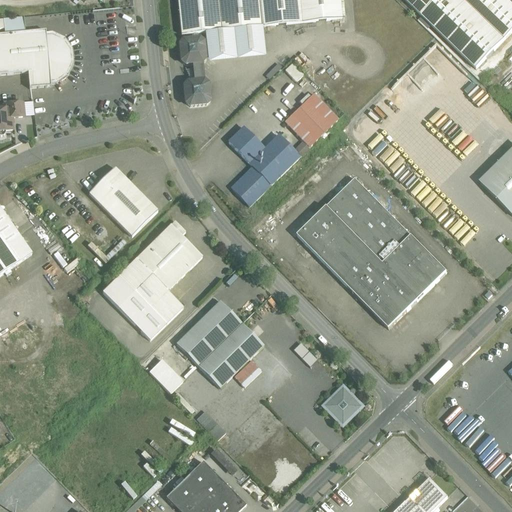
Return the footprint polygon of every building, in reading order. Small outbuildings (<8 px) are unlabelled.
[(177,0),(181,36),(192,35),(198,35),(205,34),(261,28),(258,0),(177,0)] [(339,0),(258,0),(261,28),(342,20),(339,0)] [(439,0),(403,0),(422,18),(439,0)] [(439,0),(422,18),(476,70),(511,33),(511,6),(505,0),(439,0)] [(24,19),(0,20),(0,30),(4,30),(5,36),(25,34),(24,19)] [(205,34),(208,64),(264,58),(261,28),(205,34)] [(5,36),(0,35),(0,76),(28,74),(29,90),(51,88),(51,85),(46,35),(46,32),(5,36)] [(64,40),(52,34),(46,35),(51,85),(57,84),(68,76),(73,64),(72,51),(64,40)] [(198,35),(192,35),(192,41),(183,42),(180,46),(181,62),(185,66),(193,65),(202,64),(205,60),(203,44),(199,40),(198,40),(198,35)] [(195,83),(187,84),(184,88),(185,104),(190,108),(206,106),(209,102),(208,86),(204,82),(202,64),(193,65),(195,83)] [(303,77),(292,65),(285,72),(296,83),(303,77)] [(278,66),(267,77),(269,80),(281,69),(278,66)] [(338,121),(313,96),(284,124),(309,149),(338,121)] [(23,104),(4,106),(4,110),(11,110),(12,119),(24,118),(23,104)] [(4,110),(0,110),(0,137),(3,137),(6,134),(5,132),(12,132),(12,125),(13,124),(12,119),(11,110),(4,110)] [(264,151),(243,129),(228,144),(249,165),(264,151)] [(264,151),(249,165),(254,170),(271,187),(299,159),(294,153),(278,137),(264,151)] [(303,144),(294,153),(299,159),(309,150),(303,144)] [(511,152),(480,184),(511,216),(511,152)] [(158,213),(115,170),(89,195),(132,239),(158,213)] [(254,170),(232,191),(249,209),(271,187),(254,170)] [(447,274),(355,181),(297,238),(347,288),(365,270),(407,313),(447,274)] [(0,208),(0,276),(5,274),(7,277),(11,274),(9,271),(32,255),(0,208)] [(175,223),(102,294),(149,342),(183,309),(167,293),(202,259),(181,237),(185,233),(175,223)] [(407,313),(365,270),(347,288),(389,331),(407,313)] [(220,303),(176,346),(220,390),(263,347),(220,303)] [(302,345),(296,351),(311,367),(318,361),(302,345)] [(170,395),(183,383),(162,361),(149,373),(170,395)] [(241,384),(258,368),(251,361),(234,377),(241,384)] [(362,408),(344,390),(325,408),(343,427),(362,408)] [(205,413),(196,421),(200,426),(209,417),(205,413)] [(209,417),(200,426),(205,430),(213,422),(209,417)] [(213,422),(205,430),(209,434),(217,426),(213,422)] [(217,426),(209,434),(213,438),(221,430),(217,426)] [(221,430),(213,438),(217,443),(226,434),(221,430)] [(241,511),(246,508),(203,464),(166,500),(177,511),(241,511)] [(430,480),(397,511),(434,511),(448,499),(430,480)]
